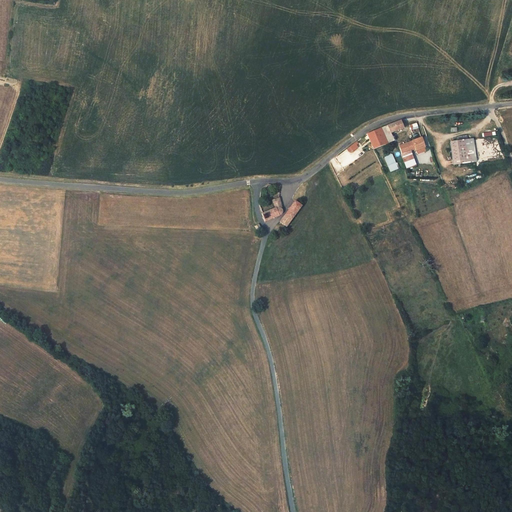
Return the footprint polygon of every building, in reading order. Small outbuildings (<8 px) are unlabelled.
[(405,122),(385,129),(391,144),(397,142),(393,134),(407,129),(405,122)] [(376,149),(391,144),(385,129),(370,134),(376,149)] [(472,138),(448,141),(451,165),(475,162),(472,138)] [(423,140),(399,146),(403,156),(417,150),(417,152),(425,150),(426,150),(423,140)] [(358,144),(348,152),(350,153),(354,153),(359,149),(357,147),(359,145),(358,144)] [(384,157),(390,173),(399,169),(393,154),(384,157)] [(354,183),(379,170),(373,159),(357,167),(358,169),(349,175),(354,183)] [(276,207),(262,211),(265,220),(279,216),(281,211),(278,198),(274,199),(276,207)] [(301,205),(301,203),(295,200),(281,221),(287,225),(301,205)]
